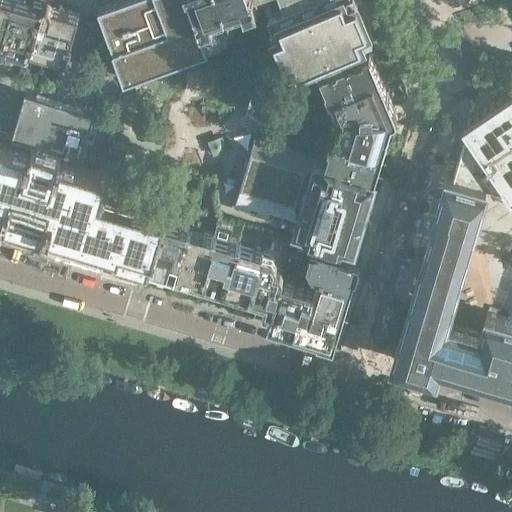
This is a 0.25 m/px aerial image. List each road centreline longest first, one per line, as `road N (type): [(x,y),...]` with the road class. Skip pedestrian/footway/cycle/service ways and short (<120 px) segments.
road 1 (residential): [(358,380),(0,267)]
road 2 (residential): [(358,380),(425,134)]
road 3 (residential): [(511,420),(358,380)]
